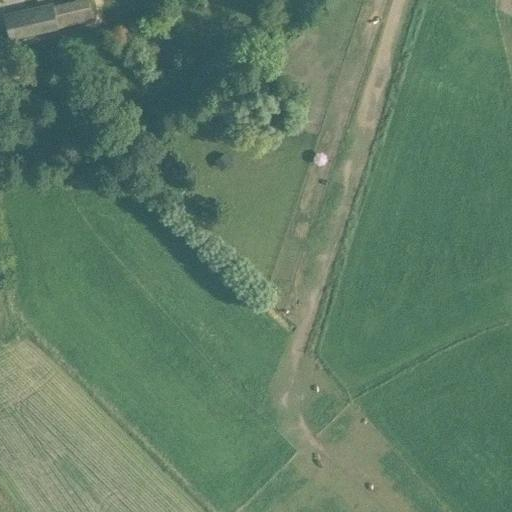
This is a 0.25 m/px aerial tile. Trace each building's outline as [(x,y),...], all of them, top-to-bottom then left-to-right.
[(53,2),(5,13),(11,39),(93,20),(88,0),(74,0),(54,5),(53,2)] [(209,81),(244,50),(231,37),(197,69),(209,81)] [(68,50),(49,55),(51,68),(71,64),(68,50)] [(237,98),(257,81),(247,69),(226,87),(237,98)] [(226,153),(215,161),(222,171),(233,163),(226,153)]
